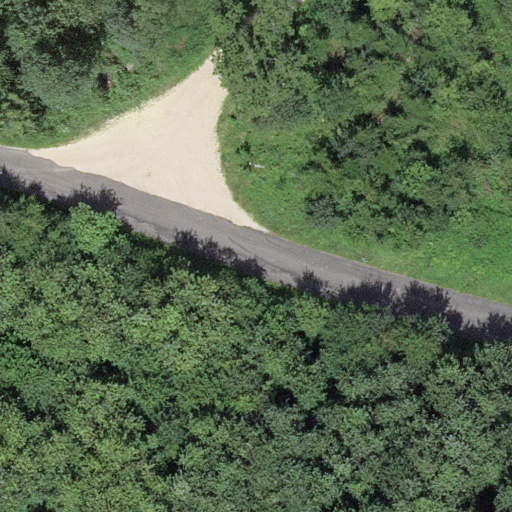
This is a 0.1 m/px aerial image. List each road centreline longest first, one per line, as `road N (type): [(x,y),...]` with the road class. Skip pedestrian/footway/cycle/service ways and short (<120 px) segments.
road 1 (unclassified): [(0,168),(454,311),(511,322)]
road 2 (track): [(271,0),(88,192)]
